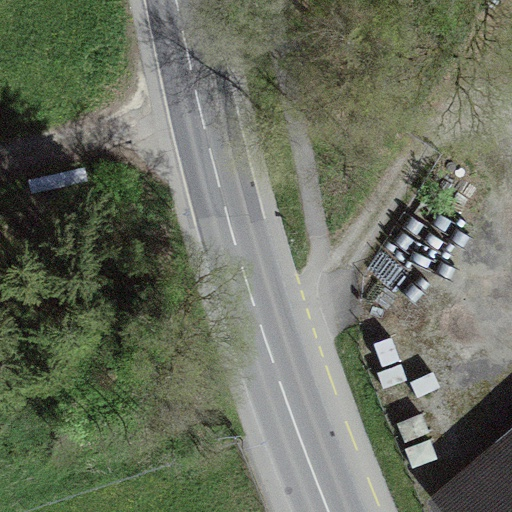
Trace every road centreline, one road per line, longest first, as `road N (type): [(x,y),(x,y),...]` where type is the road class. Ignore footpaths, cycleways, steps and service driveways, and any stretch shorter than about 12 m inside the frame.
road 1 (secondary): [(174,0),(193,96),(274,364),(338,511)]
road 2 (track): [(193,96),(0,168)]
